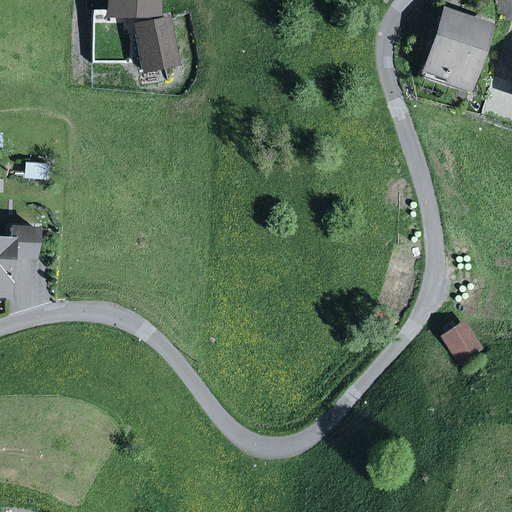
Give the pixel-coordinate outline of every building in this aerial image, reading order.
[(165,0),(108,0),(109,17),(165,18),(165,0)] [(499,21),(449,6),(430,69),(479,84),(499,21)] [(165,18),(139,22),(148,69),(186,62),(177,15),(165,18)] [(19,162),(19,178),(47,179),(47,164),(19,162)] [(51,224),(21,221),(20,234),(0,232),(0,293),(23,295),(27,252),(49,254),(51,224)] [(493,345),(468,315),(446,333),(471,363),(493,345)]
